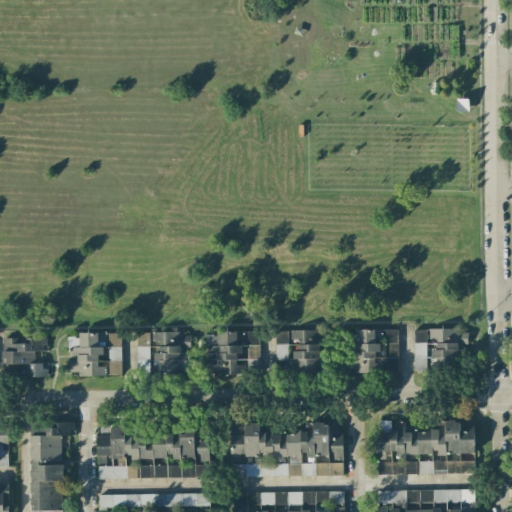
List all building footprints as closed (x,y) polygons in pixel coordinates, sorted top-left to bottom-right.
[(414,329),(414,371),(429,371),(428,368),(456,367),(456,344),(468,344),(468,329),(414,329)] [(291,330),(290,343),(294,344),(294,359),(289,359),(288,371),(318,372),(319,359),(327,360),(327,350),(320,350),(320,331),(291,330)] [(398,330),(355,330),(354,356),(344,356),(344,372),(398,372),(398,330)] [(153,373),(190,372),(189,349),(191,349),(190,335),(180,335),(180,331),(151,332),(152,350),(153,350),(153,373)] [(259,360),(259,331),(216,331),(216,335),(205,335),(205,356),(209,356),(209,374),(243,374),(243,360),(259,360)] [(276,360),(288,359),(287,331),(275,332),(276,360)] [(121,333),(79,333),(79,337),(68,336),(67,359),(68,359),(68,374),(121,375),(121,333)] [(3,364),(25,364),(25,377),(45,377),(45,363),(33,363),(33,351),(45,351),(45,338),(3,337),(3,364)] [(475,452),(474,428),(460,429),(460,420),(439,421),(440,429),(427,429),(427,431),(405,431),(404,421),(392,421),(377,421),(378,459),(385,459),(385,451),(397,451),(397,457),(405,457),(405,454),(434,453),(434,454),(475,452)] [(343,474),(342,431),(338,431),(338,421),(306,422),(307,430),(295,431),(295,433),(273,434),(273,424),(266,424),(266,432),(260,432),(259,423),(245,423),(246,434),(230,435),(231,460),(240,460),(240,456),(287,455),(287,463),(232,464),(232,477),(343,474)] [(31,511),(72,511),(73,509),(63,510),(62,465),(41,465),(41,460),(61,460),(61,434),(74,434),(74,422),(53,422),(53,426),(30,427),(31,511)] [(209,462),(209,433),(204,433),(204,422),(171,422),(171,431),(143,431),(143,425),(127,425),(111,425),(111,436),(97,436),(97,463),(106,463),(106,457),(116,457),(116,465),(127,465),(127,458),(199,458),(199,462),(209,462)] [(244,434),(245,423),(234,422),(234,434),(244,434)] [(0,466),(8,466),(7,427),(0,427),(0,466)] [(377,462),(377,474),(473,473),(473,460),(447,461),(446,455),(438,455),(438,461),(377,462)] [(98,466),(98,478),(205,477),(205,465),(132,465),(132,466),(98,466)] [(0,511),(9,511),(9,502),(8,481),(0,481),(0,511)] [(343,511),(344,493),(235,491),(235,504),(314,505),(315,505),(314,511),(307,511),(305,511),(274,511),(268,511),(247,511),(246,511),(343,511)] [(208,493),(153,494),(153,506),(209,505),(208,493)] [(113,494),(98,495),(98,507),(113,507),(113,494)]
